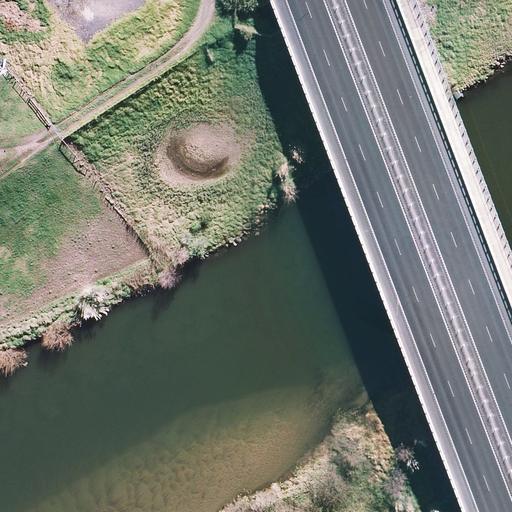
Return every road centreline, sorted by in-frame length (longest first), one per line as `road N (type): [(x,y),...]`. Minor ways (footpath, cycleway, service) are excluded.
road 1 (motorway): [(498,511),(306,0)]
road 2 (motorway): [(366,0),(511,389)]
